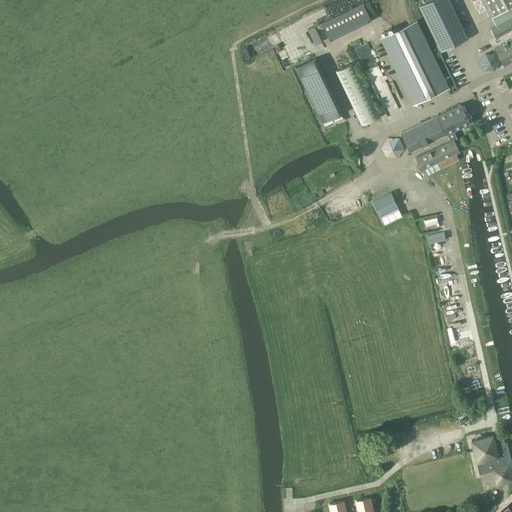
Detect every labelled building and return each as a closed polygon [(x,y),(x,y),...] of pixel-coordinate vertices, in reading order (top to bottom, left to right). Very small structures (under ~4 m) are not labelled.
[(321,22),(328,37),(369,17),(376,14),(369,0),(366,0),(362,2),(321,22)] [(428,0),(419,5),(441,50),(468,37),(450,0),(428,0)] [(511,0),(482,0),(491,16),(496,25),(490,28),(495,38),(511,28),(511,0)] [(379,38),(412,106),(449,87),(417,20),(379,38)] [(511,37),(494,47),(504,66),(511,61),(511,37)] [(495,53),(484,53),(479,62),(484,71),(494,71),(499,62),(495,53)] [(296,67),(321,122),(341,113),(316,57),(296,67)] [(355,61),(335,70),(361,125),(381,115),(355,61)] [(457,137),(454,131),(471,123),(461,103),(400,132),(410,152),(448,134),(450,140),(415,157),(422,170),(426,168),(429,174),(459,159),(456,153),(461,151),(454,138),(457,137)] [(388,135),(382,145),(388,156),(399,156),(405,146),(400,135),(388,135)] [(391,192),(373,201),(380,215),(398,206),(391,192)] [(426,224),(439,221),(437,215),(424,218),(426,224)] [(428,240),(446,239),(445,230),(427,232),(428,240)] [(476,463),(478,474),(488,472),(492,471),(497,486),(511,481),(511,460),(508,446),(506,446),(504,438),(495,440),(494,434),(470,439),(476,463)] [(357,500),(359,511),(372,511),(369,497),(357,500)] [(345,511),(342,500),(330,503),(332,511),(345,511)]
